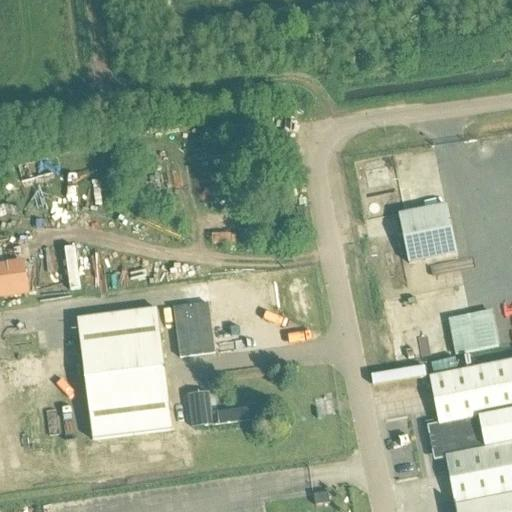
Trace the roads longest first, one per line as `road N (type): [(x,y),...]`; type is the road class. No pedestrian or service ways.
road 1 (unclassified): [(382,511),(313,152),(317,135),(511,102)]
road 2 (track): [(511,29),(61,87)]
